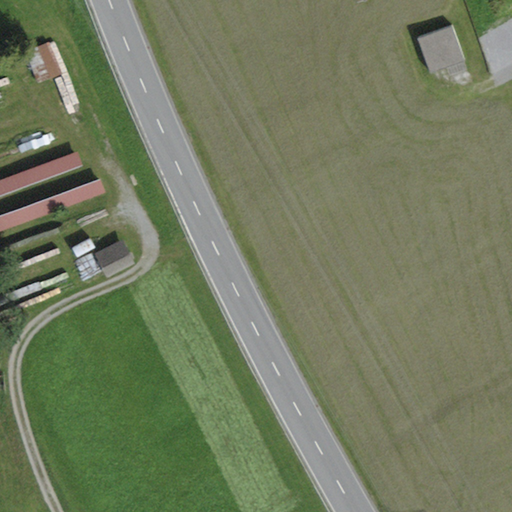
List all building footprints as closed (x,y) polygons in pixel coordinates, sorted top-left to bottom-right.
[(418,37),(429,69),(430,68),(462,57),(463,56),(452,25),(418,37)] [(54,45),(24,55),(34,85),(64,76),(54,45)] [(430,68),(431,72),(464,60),(462,57),(430,68)] [(80,152),(0,178),(0,195),(85,167),(80,152)] [(98,168),(0,203),(0,232),(108,194),(98,168)] [(116,252),(124,249),(120,241),(113,245),(116,252)] [(99,252),(109,272),(130,261),(124,249),(116,252),(113,245),(99,252)]
